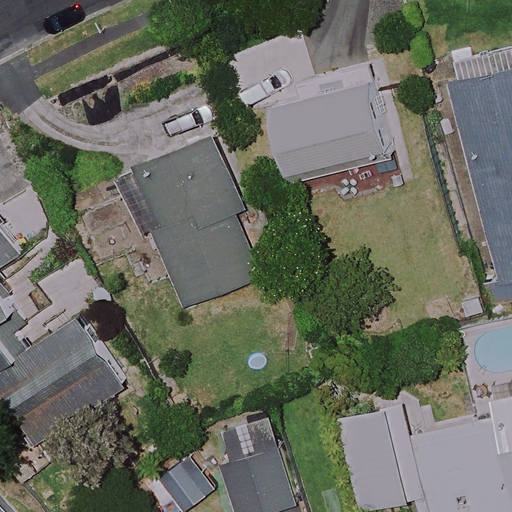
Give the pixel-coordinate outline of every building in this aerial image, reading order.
[(511,300),(511,44),(445,59),(500,303),(511,300)] [(395,159),(372,76),(267,105),(290,188),(395,159)] [(245,203),(219,132),(122,167),(147,233),(156,230),(183,304),(265,274),(240,205),(245,203)] [(0,266),(16,257),(0,229),(0,394),(29,444),(125,387),(82,314),(41,338),(0,269),(0,266)] [(511,392),(489,398),(493,416),(409,435),(402,401),(343,414),(363,508),(421,495),(424,511),(494,511),(511,508),(511,392)] [(270,408),(241,417),(253,454),(225,462),(240,511),(261,511),(299,501),(270,408)]
